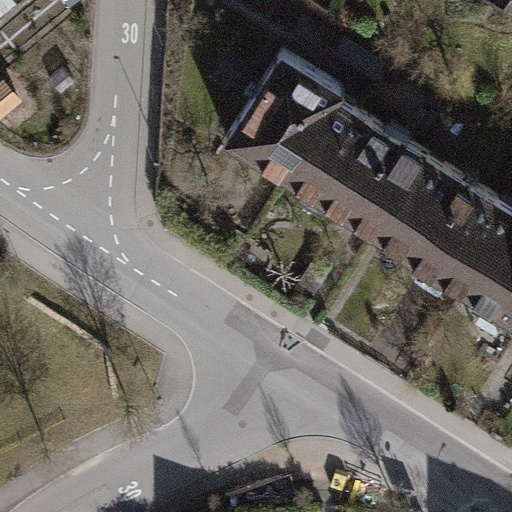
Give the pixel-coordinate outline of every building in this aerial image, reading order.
[(263,35),(202,130),(266,171),(294,128),(309,137),(337,94),(322,84),(327,76),(263,35)] [(94,90),(74,63),(46,84),(66,111),(94,90)] [(294,128),(266,171),(361,231),(417,144),(337,94),(309,137),(294,128)] [(417,144),(361,231),(458,292),(486,248),(469,237),(496,194),(417,144)] [(486,248),(458,292),(511,326),(511,204),(496,194),(469,237),(486,248)]
